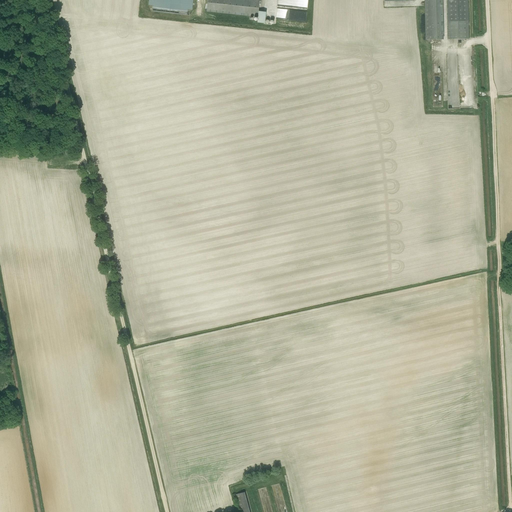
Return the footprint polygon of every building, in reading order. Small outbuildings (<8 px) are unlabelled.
[(149,0),(149,5),(192,10),(192,0),(149,0)] [(261,2),(261,0),(207,0),(207,11),(257,17),(259,1),(261,2)] [(442,0),(424,0),(425,40),(443,39),(442,0)] [(467,0),(447,0),(448,39),(468,39),(468,22),(467,0)] [(266,13),(259,12),(257,23),(265,24),(266,13)] [(249,511),(245,492),(236,494),(240,511),(249,511)]
